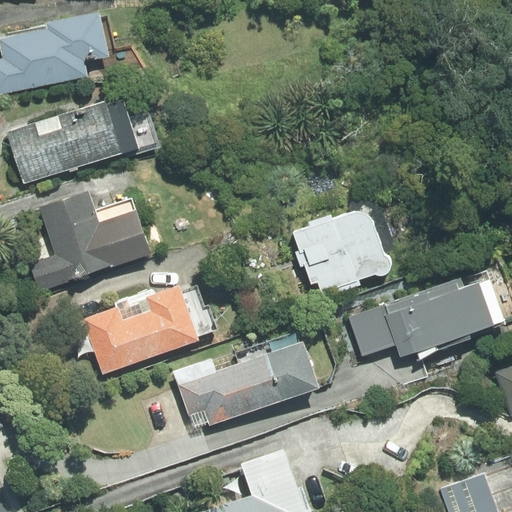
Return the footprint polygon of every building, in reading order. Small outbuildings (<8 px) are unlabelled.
[(109,56),(100,12),(47,23),(48,28),(0,38),(0,46),(2,58),(0,58),(0,94),(88,76),(85,61),(109,56)] [(155,143),(145,113),(129,118),(124,100),(107,105),(105,102),(8,132),(24,184),(155,143)] [(89,191),(40,207),(57,255),(31,264),(40,290),(150,253),(132,198),(96,210),(89,191)] [(310,227),(294,232),(311,283),(318,281),(323,297),(361,285),(359,280),(374,275),(380,276),(385,276),(388,273),(393,266),(393,261),(390,256),(385,252),(372,220),(370,216),(366,214),(361,212),(356,212),(333,219),(331,215),(308,222),(310,227)] [(486,272),(351,318),(364,355),(396,344),(401,357),(503,321),(486,272)] [(183,293),(180,285),(155,293),(154,289),(116,303),(117,307),(84,319),(104,373),(197,339),(195,335),(215,328),(208,308),(204,310),(196,288),(183,293)] [(211,360),(174,373),(195,431),(320,388),(303,341),(301,342),(297,331),(236,352),(240,364),(216,372),(211,360)] [(511,365),(495,372),(510,417),(511,416),(511,365)] [(305,511),(284,450),(241,464),(252,496),(204,511),(305,511)] [(498,511),(485,473),(441,489),(449,511),(498,511)]
